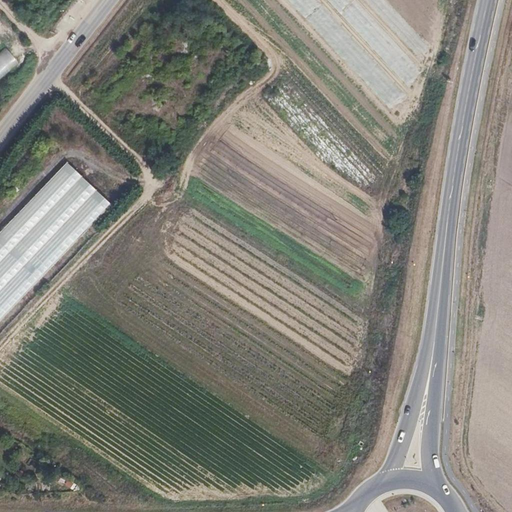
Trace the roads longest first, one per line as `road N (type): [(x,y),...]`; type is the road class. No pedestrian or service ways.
road 1 (track): [(389,323),(159,186),(0,8)]
road 2 (secondary): [(487,0),(452,180),(430,369)]
road 3 (tertiary): [(0,139),(109,0)]
road 4 (secondary): [(430,369),(403,452),(381,484)]
road 5 (secondary): [(436,491),(425,464),(430,369)]
